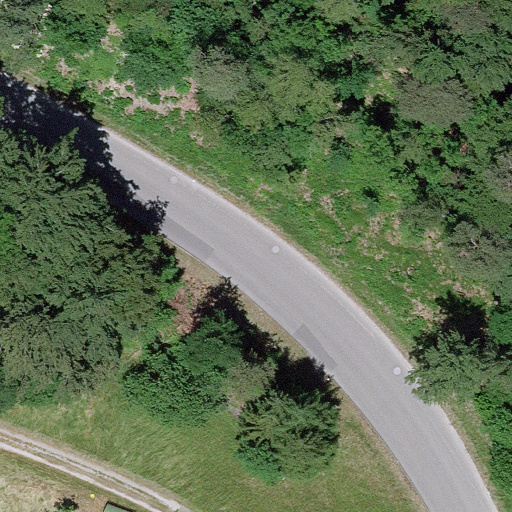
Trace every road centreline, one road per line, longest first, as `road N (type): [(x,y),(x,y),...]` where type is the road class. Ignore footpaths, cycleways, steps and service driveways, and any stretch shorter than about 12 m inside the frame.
road 1 (tertiary): [(462,511),(310,312),(188,213),(0,102)]
road 2 (track): [(179,511),(0,440)]
